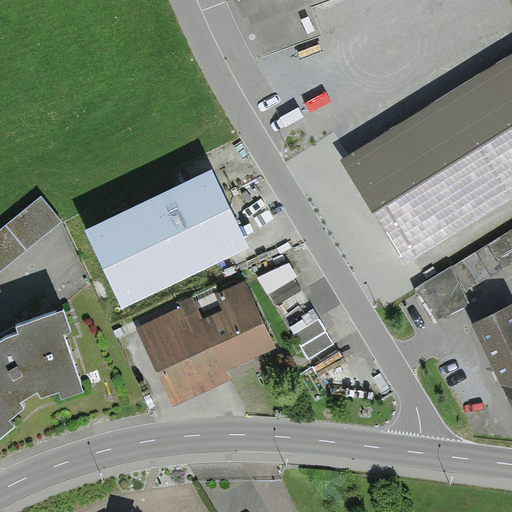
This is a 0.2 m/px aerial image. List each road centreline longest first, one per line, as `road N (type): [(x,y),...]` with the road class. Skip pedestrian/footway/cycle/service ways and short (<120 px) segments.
road 1 (residential): [(184,0),(234,106),(410,391),(413,452)]
road 2 (tertiary): [(413,452),(289,436),(165,438),(101,450),(0,490)]
road 3 (unknown): [(511,459),(463,334),(489,294),(511,284)]
